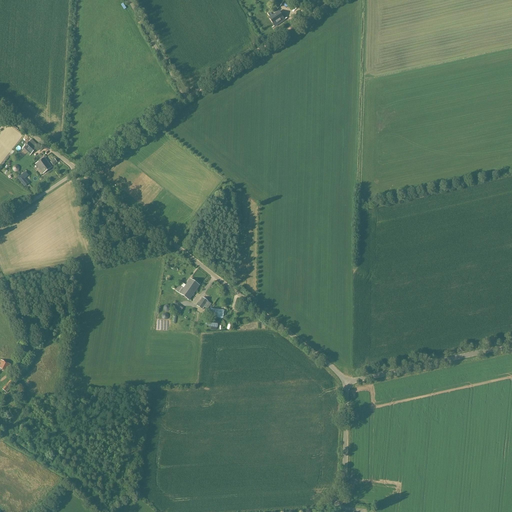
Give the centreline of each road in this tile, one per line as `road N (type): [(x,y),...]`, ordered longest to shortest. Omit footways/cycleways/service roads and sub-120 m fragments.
road 1 (unclassified): [(344,382),(78,170)]
road 2 (track): [(78,170),(328,0)]
road 3 (unclassified): [(344,382),(511,343)]
road 4 (unclassified): [(318,511),(345,479),(344,382)]
